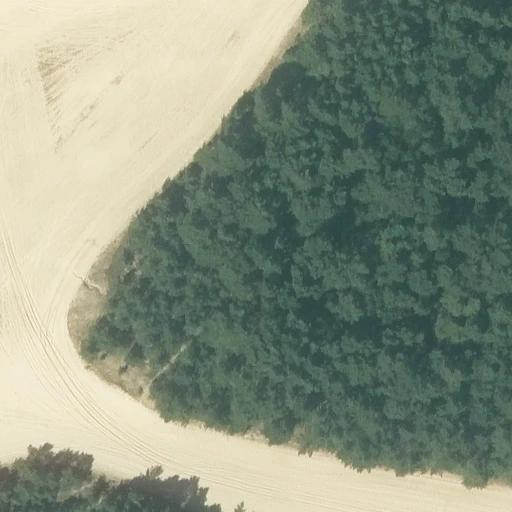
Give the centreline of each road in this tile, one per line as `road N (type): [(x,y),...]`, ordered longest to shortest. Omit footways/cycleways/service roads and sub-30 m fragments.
road 1 (track): [(322,511),(175,460),(0,420)]
road 2 (track): [(166,0),(45,75),(0,114)]
